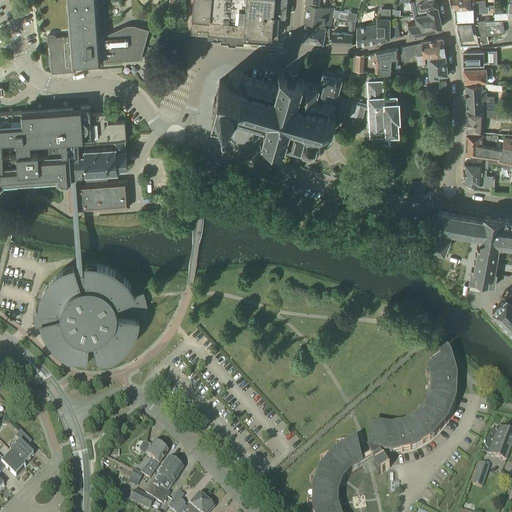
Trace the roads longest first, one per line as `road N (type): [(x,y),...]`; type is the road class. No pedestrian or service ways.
road 1 (unclassified): [(449,193),(406,206),(215,153),(178,133)]
road 2 (unclassified): [(178,133),(156,124),(115,85),(59,87),(26,71),(11,0)]
road 3 (residential): [(251,511),(151,407),(127,393)]
road 4 (residential): [(178,133),(204,67),(222,58),(283,62),(294,48)]
road 5 (residential): [(450,32),(457,132),(449,193)]
road 6 (residential): [(294,48),(353,50),(450,32)]
road 7 (residential): [(406,511),(466,422),(470,395)]
